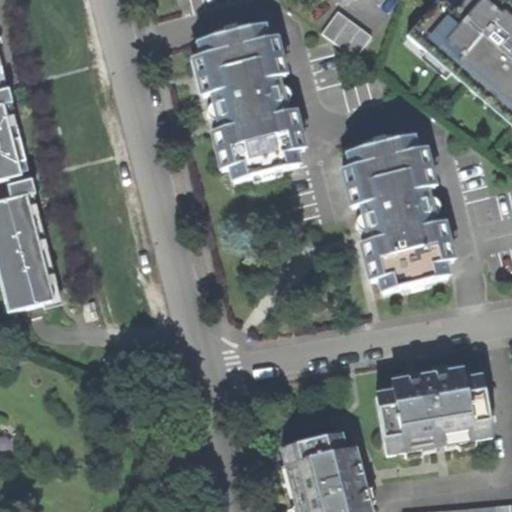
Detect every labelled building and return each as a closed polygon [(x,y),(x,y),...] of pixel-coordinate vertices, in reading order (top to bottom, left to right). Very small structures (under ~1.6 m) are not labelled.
[(440,0),(439,0),(407,38),(426,54),(430,49),(447,63),(453,57),(511,107),(511,3),(508,0),(502,0),(503,0),(502,0),(470,0),(458,15),(455,12),(451,9),(440,0)] [(359,58),(375,37),(342,12),(326,33),(359,58)] [(234,186),(299,169),(296,155),(286,116),(284,107),(279,89),(277,82),(268,43),(264,29),(199,45),(202,59),(212,98),(214,106),(219,123),(221,133),(231,172),(234,186)] [(277,82),(286,79),(276,41),(268,43),(277,82)] [(430,49),(426,54),(511,128),(511,107),(453,57),(447,63),(430,49)] [(203,100),(212,98),(202,59),(194,61),(203,100)] [(0,108),(3,107),(7,121),(14,119),(11,107),(13,106),(9,92),(7,92),(2,71),(0,71),(0,108)] [(284,90),(279,89),(284,107),(286,106),(289,103),(291,99),(290,95),(288,92),(284,90)] [(213,123),(219,123),(214,106),(210,109),(208,113),(208,118),(210,121),(213,123)] [(0,184),(21,179),(18,165),(25,163),(19,138),(14,119),(7,121),(3,107),(0,108),(0,184)] [(295,114),(286,116),(296,155),(305,153),(295,114)] [(231,172),(221,133),(212,135),(222,174),(231,172)] [(382,297),(448,280),(444,267),(435,229),(432,220),(428,202),(426,193),(416,154),(412,140),(348,157),(351,170),(361,210),(363,218),(367,236),(368,240),(370,245),(379,284),(382,297)] [(424,152),(416,154),(426,193),(435,191),(424,152)] [(30,183),(25,163),(18,165),(21,179),(23,185),(18,186),(14,188),(12,192),(11,196),(12,198),(15,201),(27,198),(54,305),(60,303),(44,238),(33,197),(36,197),(32,182),(30,183)] [(361,210),(351,170),(342,172),(352,212),(361,210)] [(44,307),(54,305),(27,198),(15,201),(0,204),(0,259),(14,314),(23,312),(25,322),(46,317),(44,307)] [(434,203),(428,202),(432,220),(436,218),(438,214),(439,210),(437,205),(434,203)] [(363,236),(367,236),(363,218),(359,220),(357,223),(356,226),(357,231),(359,234),(363,236)] [(444,226),(435,229),(444,267),(453,264),(444,226)] [(379,284),(370,245),(361,247),(370,286),(379,284)] [(474,444),(492,440),(481,381),(453,386),(451,376),(403,384),(404,394),(375,400),(386,458),(404,455),(405,463),(421,461),(425,456),(435,455),(434,450),(439,449),(444,448),(445,453),(455,451),(458,454),(475,451),(474,444)] [(368,511),(357,465),(347,468),(340,440),(282,453),(286,471),(279,473),(283,489),(287,491),(290,503),(294,502),(295,507),(296,511),(294,511),(368,511)]
